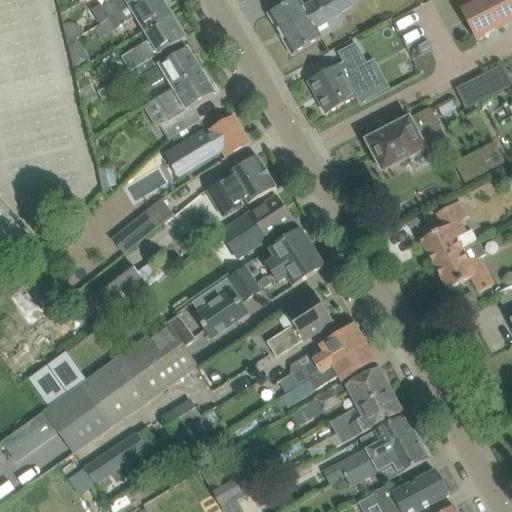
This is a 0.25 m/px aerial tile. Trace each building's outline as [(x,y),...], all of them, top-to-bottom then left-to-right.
[(93,11),(101,24),(131,7),(142,0),(110,0),(112,3),(104,8),(102,5),(93,11)] [(136,16),(146,31),(173,14),(163,0),(142,0),(131,7),(101,24),(97,27),(102,34),(114,27),(116,32),(128,25),(126,22),(136,16)] [(276,26),(282,35),(343,0),(317,0),(305,7),(301,0),(295,0),(270,15),(272,18),(271,20),(274,25),(276,26)] [(349,0),(343,0),(282,35),(287,45),(287,47),(289,52),(292,53),(293,56),(323,39),(318,29),(343,15),(343,13),(354,7),(349,0)] [(487,0),(482,0),(479,2),(463,10),(478,40),(502,28),(487,0)] [(511,0),(487,0),(502,28),(511,22),(511,0)] [(123,60),(131,72),(160,54),(161,55),(187,39),(173,14),(146,31),(152,42),(123,60)] [(63,26),(68,45),(85,35),(82,28),(72,23),(63,26)] [(327,73),(310,83),(312,87),(327,113),(327,114),(329,113),(332,111),(342,106),(344,105),(345,104),(354,99),(357,98),(357,97),(367,91),(371,89),(367,81),(364,76),(360,68),(367,64),(356,44),(354,46),(340,53),(340,54),(345,63),(341,65),(340,66),(339,66),(333,70),(332,70),(327,73)] [(164,79),(171,91),(202,72),(189,50),(166,64),(161,55),(160,54),(131,72),(120,79),(125,88),(138,81),(143,92),(164,79)] [(481,77),(492,98),(511,87),(511,79),(504,65),(481,77)] [(202,72),(171,91),(178,102),(164,111),(170,122),(161,127),(169,140),(196,124),(188,111),(216,94),(202,72)] [(97,93),(88,78),(78,83),(83,102),(97,93)] [(125,88),(120,79),(112,83),(118,93),(125,88)] [(234,117),(210,131),(212,135),(209,137),(205,131),(177,148),(191,172),(219,155),(218,154),(222,151),(227,159),(233,155),(251,144),(234,117)] [(416,132),(410,120),(378,137),(369,142),(377,157),(375,159),(380,170),(383,168),(384,171),(446,138),(437,121),(416,132)] [(496,143),(469,156),(480,177),(506,163),(496,143)] [(217,199),(225,213),(247,200),(250,205),(278,188),(259,157),(231,174),(238,186),(217,199)] [(118,185),(113,167),(99,170),(104,189),(106,188),(106,191),(113,190),(112,187),(118,185)] [(278,196),(250,214),(230,227),(247,254),(267,241),(268,241),(295,223),(278,196)] [(422,242),(435,266),(479,242),(473,230),(467,234),(460,221),(469,216),(461,202),(452,207),(438,214),(446,229),(422,242)] [(0,273),(34,242),(0,205),(0,273)] [(145,213),(112,240),(124,255),(157,228),(145,213)] [(421,217),(407,224),(410,229),(424,222),(421,217)] [(267,265),(273,275),(314,249),(302,231),(270,251),(276,260),(267,265)] [(479,242),(435,266),(449,291),(472,278),(480,293),(495,285),(480,259),(487,255),(479,242)] [(314,249),(273,275),(279,285),(288,279),(294,288),(325,267),(314,249)] [(157,282),(166,274),(156,260),(139,273),(133,265),(94,294),(111,317),(157,282)] [(245,268),(250,276),(256,273),(250,264),(244,268),(245,268)] [(261,292),(250,276),(245,268),(206,295),(213,306),(197,318),(212,339),(248,314),(241,304),(245,302),(245,303),(261,292)] [(35,277),(9,298),(20,311),(17,312),(30,328),(32,327),(33,328),(48,316),(47,314),(58,305),(35,277)] [(259,282),(264,290),(272,285),(267,277),(259,282)] [(314,292),(297,303),(285,311),(296,327),(270,344),(279,358),(304,341),(306,342),(335,323),(314,292)] [(45,413),(59,434),(75,455),(89,445),(198,368),(185,349),(197,341),(179,317),(77,390),(56,405),(45,413)] [(280,382),(288,395),(311,382),(309,380),(365,344),(354,327),(337,338),(291,367),(291,374),(280,382)] [(311,382),(288,395),(282,399),(288,409),(316,391),(341,376),(344,381),(376,361),(365,344),(309,380),(311,382)] [(60,365),(38,381),(56,405),(77,390),(60,365)] [(349,391),(359,409),(391,391),(379,370),(347,387),(343,385),(318,400),(291,416),(299,429),(343,402),(340,397),(349,391)] [(391,391),(359,409),(364,418),(349,426),(349,425),(335,433),(337,436),(322,444),(328,454),(342,445),(343,446),(371,430),(403,413),(391,391)] [(202,418),(191,399),(163,416),(174,435),(200,419),(202,418)] [(202,418),(200,419),(206,429),(219,421),(213,411),(202,418)] [(45,413),(28,425),(43,445),(59,434),(45,413)] [(340,466),(346,477),(418,438),(406,416),(376,432),(382,443),(340,466)] [(137,436),(87,469),(97,484),(147,451),(137,436)] [(418,438),(346,477),(352,489),(394,465),(400,476),(430,460),(418,438)] [(208,482),(211,489),(226,481),(216,462),(202,471),(208,482)] [(403,480),(374,495),(383,511),(418,511),(449,496),(436,472),(407,488),(403,480)] [(212,489),(223,509),(239,501),(244,498),(232,478),(212,489)] [(223,509),(224,511),(244,511),(242,507),(239,501),(223,509)]
